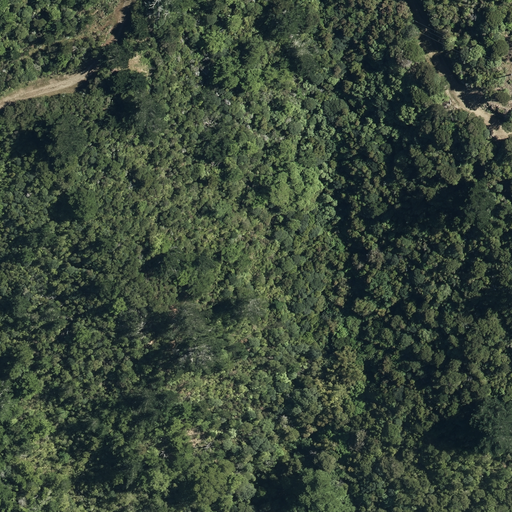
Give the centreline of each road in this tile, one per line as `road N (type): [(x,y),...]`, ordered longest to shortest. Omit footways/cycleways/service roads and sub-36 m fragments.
road 1 (track): [(0,107),(105,52),(127,0)]
road 2 (track): [(402,0),(452,87),(511,132)]
